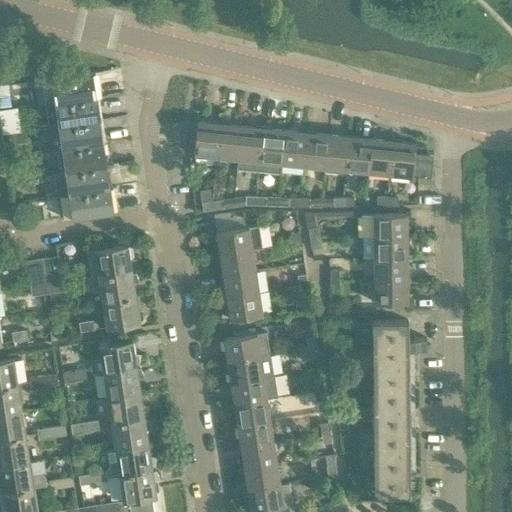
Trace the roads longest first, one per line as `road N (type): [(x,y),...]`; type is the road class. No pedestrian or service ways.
road 1 (residential): [(454,511),(456,121)]
road 2 (residential): [(456,121),(166,48)]
road 3 (residential): [(208,511),(164,216)]
road 4 (residential): [(164,216),(150,118),(166,48)]
road 5 (residential): [(166,48),(0,8)]
road 6 (residential): [(0,242),(164,216)]
